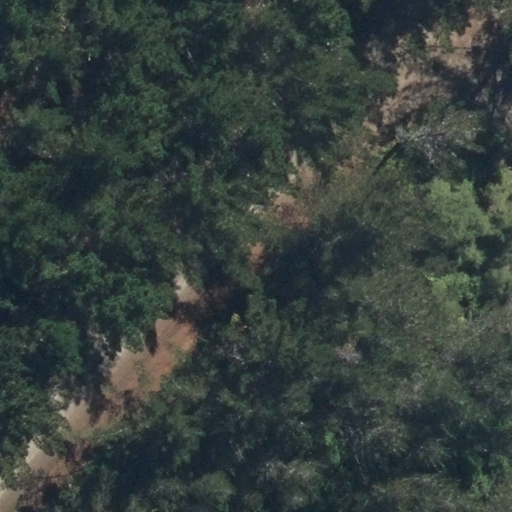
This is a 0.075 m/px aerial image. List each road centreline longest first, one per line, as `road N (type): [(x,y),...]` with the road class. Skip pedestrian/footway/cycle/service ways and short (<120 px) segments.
road 1 (track): [(0,450),(435,0)]
road 2 (track): [(423,13),(511,104)]
